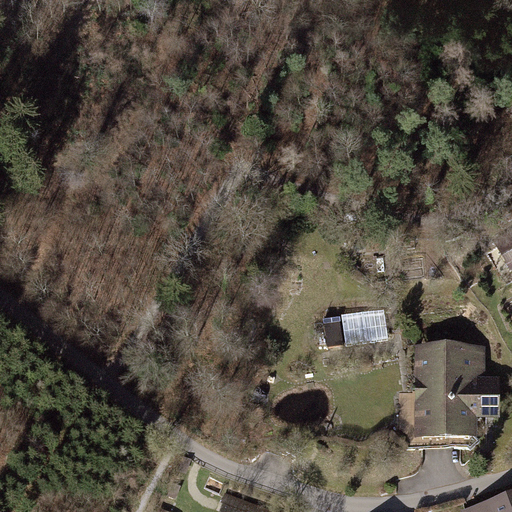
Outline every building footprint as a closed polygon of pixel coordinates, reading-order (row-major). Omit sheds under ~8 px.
[(511,252),(503,258),(511,273),(511,252)] [(384,315),(325,323),(328,348),(388,340),(384,315)] [(416,351),(417,443),(479,443),(479,422),(502,422),(502,381),(487,381),(487,350),(416,351)] [(278,511),(230,494),(223,511),(278,511)] [(511,511),(511,496),(468,511),(511,511)]
